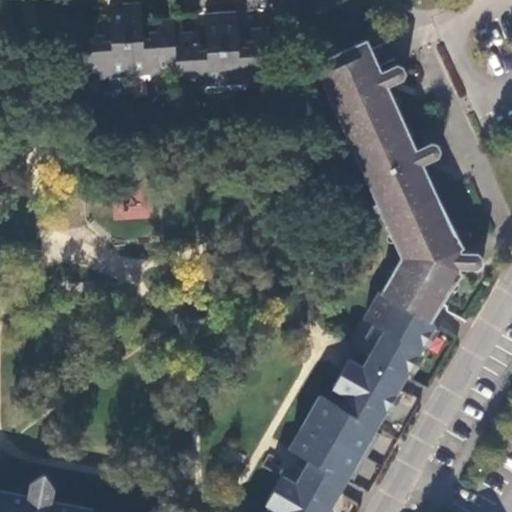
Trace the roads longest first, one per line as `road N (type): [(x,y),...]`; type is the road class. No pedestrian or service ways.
road 1 (residential): [(385,511),(511,293)]
road 2 (residential): [(511,78),(482,91),(446,24),(500,0)]
